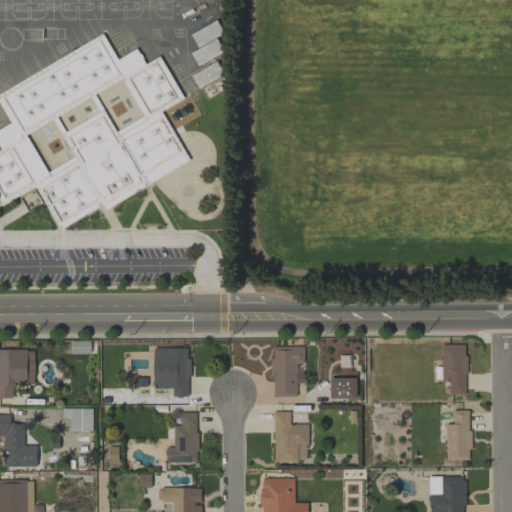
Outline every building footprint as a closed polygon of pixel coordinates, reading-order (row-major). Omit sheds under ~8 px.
[(223,35),(217,22),(190,33),(196,46),(223,35)] [(189,162),(161,111),(183,99),(160,57),(157,57),(145,64),(136,48),(116,59),(104,37),(0,93),(0,113),(0,148),(0,149),(0,193),(1,195),(1,196),(1,203),(6,203),(37,186),(60,228),(103,204),(104,208),(189,162)] [(190,75),(196,88),(223,74),(216,61),(190,75)] [(90,341),(70,340),(70,353),(90,353),(90,341)] [(448,395),(466,394),(464,344),(440,345),(441,380),(448,380),(448,395)] [(303,363),(303,346),(271,347),(272,397),(296,396),(295,363),(303,363)] [(188,348),(152,348),(153,388),(171,388),(171,396),(188,396),(188,348)] [(0,397),(12,398),(12,385),(33,385),(33,349),(0,349),(0,397)] [(329,398),(355,398),(355,378),(329,378),(329,398)] [(92,408),(62,408),(62,417),(70,417),(70,430),(92,430),(92,408)] [(468,410),(452,410),(452,424),(445,424),(445,460),(469,460),(468,410)] [(289,411),(273,411),(273,461),(296,462),(296,444),(307,445),(308,424),(289,423),(289,411)] [(197,412),(180,412),(179,425),(173,425),(172,447),(166,447),(166,462),(196,462),(197,412)] [(3,466),(36,466),(35,445),(23,445),(23,423),(9,424),(9,414),(0,414),(0,433),(2,433),(3,466)] [(117,446),(107,446),(107,463),(117,463),(117,446)] [(428,476),(428,511),(463,511),(463,475),(428,476)] [(305,511),(306,502),(293,502),(293,478),(260,477),(260,511),(305,511)] [(0,511),(42,511),(42,504),(32,504),(32,479),(0,479),(0,511)] [(171,511),(200,511),(200,503),(200,488),(160,487),(160,502),(172,502),(171,511)]
